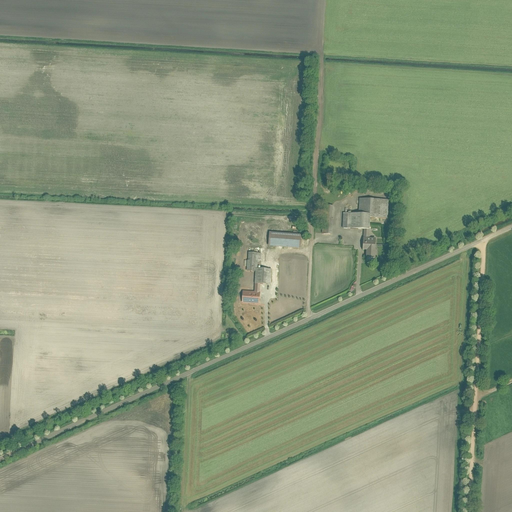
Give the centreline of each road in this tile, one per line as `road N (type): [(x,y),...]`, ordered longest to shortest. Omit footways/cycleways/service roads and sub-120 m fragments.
road 1 (unclassified): [(511,226),(0,458)]
road 2 (track): [(484,239),(468,511)]
